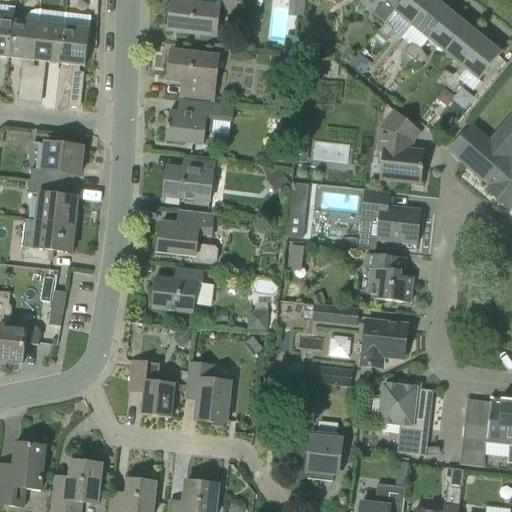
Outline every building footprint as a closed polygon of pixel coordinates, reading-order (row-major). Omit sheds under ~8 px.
[(217,38),(218,34),(220,12),(242,14),(243,0),(188,0),(188,4),(173,2),(169,33),(217,38)] [(306,0),(291,0),(290,15),(305,17),(307,0),(306,0)] [(380,0),(385,3),(374,16),(385,25),(386,23),(393,14),(393,15),(405,0),(380,0)] [(405,0),(393,15),(410,28),(433,0),(405,0)] [(433,0),(410,28),(404,36),(420,50),(427,42),(450,14),(433,0)] [(0,58),(9,60),(13,22),(14,22),(15,8),(0,6),(0,58)] [(9,60),(23,61),(34,63),(40,11),(37,12),(32,14),(28,16),(26,20),(25,23),(14,22),(13,22),(9,60)] [(40,11),(34,63),(46,64),(59,66),(63,29),(65,15),(40,11)] [(444,56),(467,27),(450,14),(427,42),(444,56)] [(393,31),(386,23),(385,25),(379,32),(387,39),(393,31)] [(484,41),(467,27),(444,56),(461,70),(484,41)] [(59,66),(73,67),(85,69),(87,50),(90,32),(63,29),(59,66)] [(301,40),(285,38),(283,56),(299,57),(301,40)] [(493,48),(484,41),(461,70),(454,77),(455,78),(446,88),(454,94),(460,87),(459,85),(467,75),(478,84),(499,58),(490,51),(493,48)] [(302,45),(300,59),(318,61),(320,61),(321,47),(302,45)] [(412,61),(420,51),(419,49),(411,46),(404,55),(412,61)] [(427,59),(420,51),(412,61),(421,67),(427,59)] [(182,99),(215,103),(220,59),(172,53),(168,83),(183,85),(182,99)] [(412,61),(404,55),(400,64),(406,69),(412,61)] [(372,66),(360,56),(351,67),(363,77),(372,66)] [(295,77),(296,60),(280,58),(278,75),(295,77)] [(329,77),(331,62),(320,61),(318,61),(316,75),(329,77)] [(22,68),(21,81),(32,82),(33,69),(22,68)] [(33,69),(32,82),(44,84),(46,70),(38,70),(33,69)] [(446,88),(455,78),(454,77),(444,73),(438,81),(446,88)] [(73,74),(71,87),(83,88),(85,75),(80,75),(73,74)] [(469,107),(474,91),(460,87),(455,103),(469,107)] [(451,102),(451,95),(444,90),(436,101),(446,108),(451,102)] [(204,147),(205,135),(207,120),(213,121),(213,120),(225,121),(226,107),(185,102),(184,114),(170,113),(166,143),(204,147)] [(379,184),(414,187),(414,188),(423,189),(425,174),(422,173),(424,154),(411,152),(412,143),(420,133),(396,112),(378,133),(376,154),(382,155),(379,184)] [(511,115),(489,142),(487,140),(472,127),(449,153),(463,166),(490,189),(486,193),(509,214),(511,210),(511,115)] [(299,125),(299,139),(309,141),(312,126),(299,125)] [(45,145),(42,173),(31,172),(30,184),(66,188),(67,176),(80,177),(83,150),(45,145)] [(164,198),(210,204),(215,163),(185,160),(183,171),(167,169),(164,198)] [(289,184),(279,171),(266,180),(276,194),(289,184)] [(74,228),(78,200),(65,199),(66,188),(30,184),(28,195),(38,197),(34,223),(74,228)] [(292,186),(290,213),(306,214),(309,188),(292,186)] [(378,222),(376,243),(416,248),(415,252),(416,252),(421,214),(388,211),(390,195),(365,192),(361,220),(378,222)] [(212,240),(215,218),(179,214),(178,227),(161,225),(158,255),(194,259),(193,264),(214,266),(217,263),(217,252),(216,248),(197,246),(198,238),(212,240)] [(21,261),(41,263),(40,271),(49,272),(50,264),(51,264),(52,253),(71,255),(74,228),(34,223),(25,222),(21,261)] [(290,248),(288,274),(302,275),(305,250),(290,248)] [(405,261),(365,256),(363,271),(370,272),(366,301),(406,305),(411,302),(413,280),(403,279),(405,261)] [(203,286),(205,273),(175,270),(174,282),(156,280),(152,311),(194,316),(195,307),(212,309),(215,288),(203,286)] [(63,319),(67,295),(55,292),(50,316),(63,319)] [(312,323),(342,327),(341,331),(357,333),(359,311),(314,306),(312,323)] [(27,329),(10,327),(11,320),(8,320),(10,310),(0,309),(0,362),(23,365),(25,346),(39,348),(41,334),(38,329),(27,328),(27,329)] [(247,332),(267,333),(269,313),(248,312),(247,332)] [(360,358),(359,368),(382,370),(383,358),(404,361),(408,328),(365,323),(361,358),(360,358)] [(331,339),(329,359),(349,361),(351,341),(331,339)] [(160,366),(152,365),(132,363),(129,394),(144,395),(141,417),(171,420),(174,400),(175,387),(158,385),(160,366)] [(227,426),(229,407),(231,384),(213,382),(215,367),(190,365),(186,393),(198,395),(195,423),(227,426)] [(306,385),(314,386),(352,390),(354,373),(308,368),(306,385)] [(397,455),(426,458),(434,393),(416,391),(416,389),(413,385),(408,385),(408,384),(399,383),(398,387),(381,385),(380,398),(370,397),(368,421),(377,421),(377,426),(400,429),(397,455)] [(322,394),(314,386),(305,394),(313,402),(322,394)] [(466,415),(489,418),(491,405),(468,402),(467,401),(466,415)] [(491,405),(489,418),(488,431),(487,443),(487,447),(509,450),(507,465),(511,465),(511,402),(501,401),(501,406),(491,405)] [(464,428),(488,431),(489,418),(466,415),(464,428)] [(463,441),(487,443),(488,431),(464,428),(463,441)] [(315,438),(310,438),(305,475),(308,475),(308,481),(333,484),(334,472),(340,472),(344,441),(338,441),(338,437),(316,434),(315,438)] [(487,447),(487,443),(463,441),(461,454),(485,456),(487,447)] [(0,507),(13,509),(25,510),(27,491),(46,494),(48,477),(43,476),(46,449),(16,446),(13,468),(0,467),(0,507)] [(485,456),(461,454),(460,467),(484,469),(485,456)] [(98,507),(100,487),(103,467),(71,463),(69,484),(54,483),(50,511),(81,511),(83,505),(98,507)] [(407,475),(408,466),(398,465),(397,474),(407,475)] [(461,491),(463,474),(463,473),(445,471),(444,481),(447,486),(450,490),(461,491)] [(153,511),(155,505),(157,485),(127,482),(125,503),(111,501),(109,511),(153,511)] [(215,511),(218,488),(186,484),(184,504),(169,502),(167,511),(215,511)] [(402,511),(405,490),(377,487),(375,507),(361,505),(359,511),(402,511)] [(245,511),(246,507),(242,502),(235,501),(230,505),(229,511),(245,511)]
